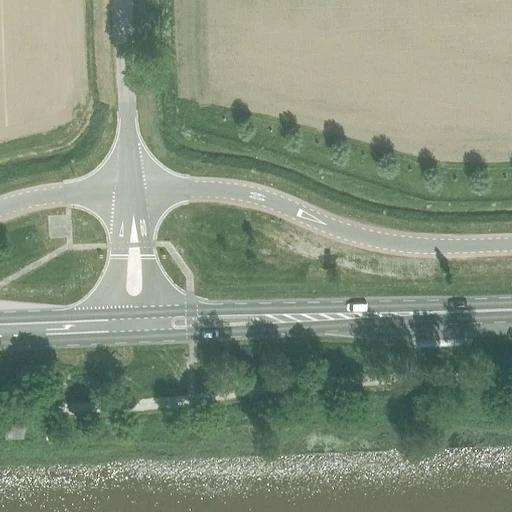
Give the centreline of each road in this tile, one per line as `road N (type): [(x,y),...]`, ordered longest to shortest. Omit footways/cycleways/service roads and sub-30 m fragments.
road 1 (unclassified): [(130,193),(231,193),(381,242),(511,245)]
road 2 (primary): [(133,338),(427,323),(438,314)]
road 3 (primary): [(438,314),(426,306),(156,311)]
road 4 (unclassified): [(130,193),(121,0)]
road 5 (primary): [(0,343),(133,338)]
road 6 (unclassified): [(130,193),(43,196),(0,209)]
road 7 (unclassified): [(130,193),(109,313)]
road 8 (unclassified): [(156,311),(130,193)]
